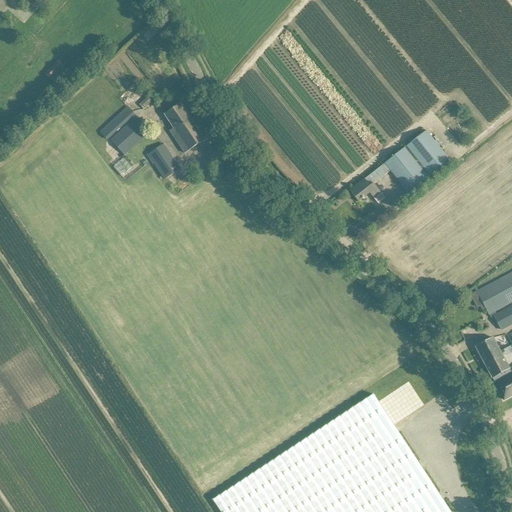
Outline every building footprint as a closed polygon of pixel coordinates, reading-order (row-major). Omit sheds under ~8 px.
[(55,83),(68,69),(57,59),(44,73),(55,83)] [(148,97),(139,105),(145,110),(153,102),(148,97)] [(181,103),(172,109),(165,114),(174,128),(170,130),(185,153),(196,145),(205,140),(181,103)] [(107,139),(134,114),(128,107),(100,132),(107,139)] [(111,141),(121,151),(124,155),(148,133),(135,119),(111,141)] [(426,131),(357,185),(349,191),(358,202),(362,199),(364,198),(363,197),(369,193),(378,204),(385,198),(373,184),(390,170),(407,192),(449,160),(426,131)] [(180,169),(163,144),(147,155),(164,179),(180,169)] [(511,273),(485,287),(476,292),(488,315),(511,302),(511,273)] [(511,306),(493,317),(500,330),(511,324),(511,306)] [(475,347),(492,378),(504,400),(511,395),(511,372),(493,338),(475,347)] [(213,500),(220,511),(450,511),(373,394),(213,500)]
